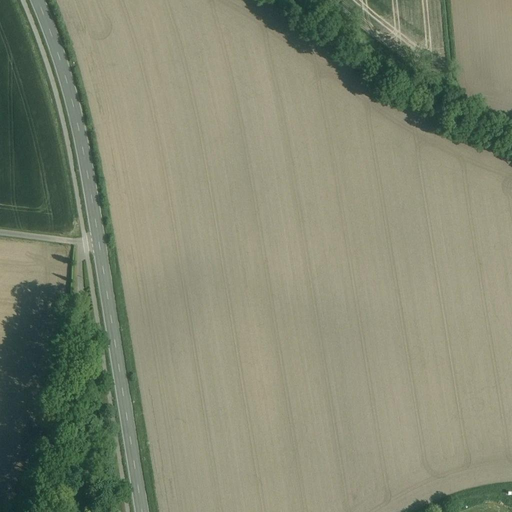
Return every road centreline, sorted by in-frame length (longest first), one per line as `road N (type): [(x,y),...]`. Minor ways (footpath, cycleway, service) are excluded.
road 1 (secondary): [(144,511),(98,244)]
road 2 (secondary): [(98,244),(81,127),(39,0)]
